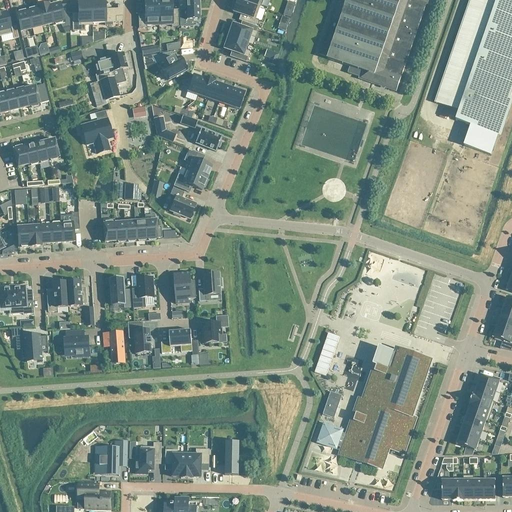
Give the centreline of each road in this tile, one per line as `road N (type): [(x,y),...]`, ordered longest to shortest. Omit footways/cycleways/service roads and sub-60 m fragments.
road 1 (residential): [(488,281),(346,232),(213,218)]
road 2 (residential): [(213,218),(266,86),(201,62),(218,0)]
road 3 (residential): [(123,511),(124,487),(277,493)]
road 4 (residential): [(409,511),(466,347)]
